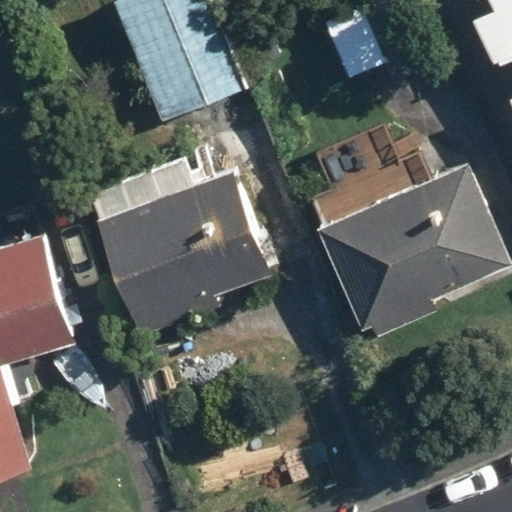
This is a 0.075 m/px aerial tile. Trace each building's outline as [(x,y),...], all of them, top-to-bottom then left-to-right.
[(121,0),(167,112),(255,76),(224,0),(121,0)] [(418,0),(374,0),(328,17),(352,83),(438,52),(418,0)] [(511,0),(430,0),(451,38),(477,24),(497,63),(473,68),(485,126),(509,114),(511,119),(511,151),(503,157),(511,174),(511,0)] [(242,157),(102,204),(141,319),(280,272),(242,157)] [(511,243),(476,157),(328,218),(375,330),(511,273),(511,243)] [(43,228),(0,241),(0,474),(40,462),(8,360),(78,338),(43,228)]
